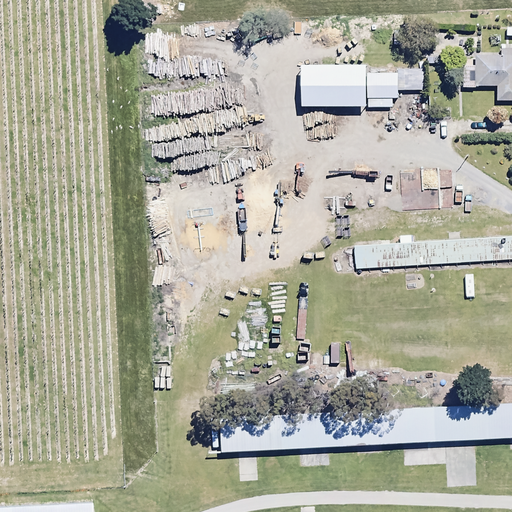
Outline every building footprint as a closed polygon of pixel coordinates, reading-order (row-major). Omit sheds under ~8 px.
[(498,87),(498,102),(511,101),(511,51),(502,51),(502,56),(476,56),(476,66),(464,66),(464,89),(477,89),(477,87),(498,87)] [(303,65),(303,107),(368,107),(368,99),(399,100),(399,91),(425,91),(425,70),(399,70),(399,73),(367,73),(367,65),(303,65)] [(355,247),(356,271),(461,265),(461,268),(470,267),(470,273),(484,273),(483,263),(511,261),(511,238),(459,241),(459,234),(448,234),(448,242),(414,244),(414,237),(402,238),(402,243),(381,243),(381,246),(355,247)] [(225,452),(511,437),(511,402),(224,417),(225,452)] [(0,511),(91,511),(91,501),(0,505),(0,511)]
